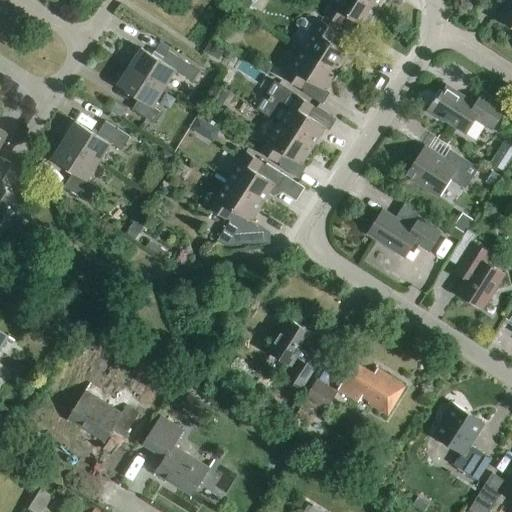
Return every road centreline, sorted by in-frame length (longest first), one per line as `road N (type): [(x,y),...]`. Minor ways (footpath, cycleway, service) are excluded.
road 1 (residential): [(511,376),(307,244),(438,26)]
road 2 (residential): [(85,40),(50,99),(0,65)]
